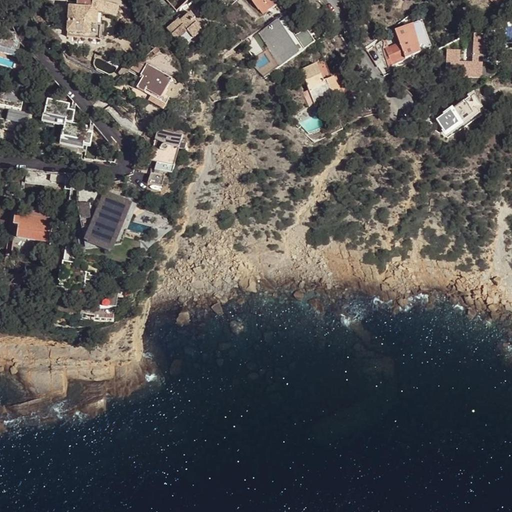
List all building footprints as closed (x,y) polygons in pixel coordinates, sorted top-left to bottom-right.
[(91,10),(93,0),(87,0),(77,0),(77,9),(69,8),(69,17),(68,24),(67,33),(100,36),(101,25),(91,25),(92,10),(91,10)] [(119,8),(93,0),(91,10),(92,10),(102,13),(116,17),(119,8)] [(265,12),(280,0),(252,0),(259,8),(260,7),(265,12)] [(102,13),(92,10),(91,25),(101,25),(102,13)] [(292,15),(290,12),(282,17),(284,21),(292,15)] [(195,19),(191,13),(183,20),(181,22),(179,20),(179,21),(177,18),(170,23),(172,26),(167,30),(171,34),(176,41),(187,32),(193,39),(202,32),(193,21),(195,19)] [(301,29),(292,15),(284,21),(293,34),(301,29)] [(315,43),(306,30),(298,35),(294,37),(282,18),(254,37),(276,71),(303,51),(315,43)] [(204,30),(195,19),(193,21),(202,32),(204,34),(206,33),(204,30)] [(420,21),(410,25),(422,52),(431,48),(420,21)] [(400,46),(386,52),(389,60),(392,65),(406,60),(405,59),(422,52),(410,25),(394,31),(399,43),(400,46)] [(15,32),(0,28),(0,47),(18,52),(20,42),(16,33),(15,32)] [(204,34),(202,32),(193,39),(195,42),(204,34)] [(459,51),(447,51),(446,71),(464,71),(464,76),(481,76),(482,63),(478,63),(478,56),(490,57),(491,35),(474,34),(473,63),(458,62),(459,51)] [(399,43),(385,49),(386,52),(400,46),(399,43)] [(18,52),(0,47),(0,53),(16,57),(17,53),(18,52)] [(147,65),(141,61),(131,69),(141,75),(147,65)] [(172,79),(147,65),(141,75),(141,76),(144,77),(137,89),(151,96),(148,101),(163,109),(166,105),(159,101),(172,79)] [(338,76),(324,81),(317,65),(301,71),(309,92),(315,108),(334,101),(334,99),(341,96),(339,92),(343,91),(338,76)] [(479,111),(471,98),(438,120),(447,133),(479,111)] [(46,110),(44,119),(67,123),(66,126),(65,132),(63,141),(84,145),(91,146),(93,132),(87,131),(88,127),(73,124),(75,110),(69,109),(70,105),(48,101),(46,110)] [(32,112),(9,108),(6,121),(9,121),(8,130),(28,135),(32,112)] [(44,119),(46,110),(44,109),(41,121),(66,126),(67,123),(44,119)] [(155,119),(148,113),(141,123),(148,129),(155,119)] [(183,136),(158,129),(156,137),(165,143),(164,145),(163,145),(162,146),(161,147),(161,149),(160,150),(159,150),(155,149),(152,160),(151,163),(150,165),(151,174),(150,174),(147,185),(162,189),(165,178),(166,175),(171,177),(183,136)] [(63,141),(65,132),(62,131),(60,143),(84,148),(84,145),(63,141)] [(66,175),(51,174),(51,181),(65,182),(66,175)] [(135,209),(129,207),(126,191),(108,194),(110,206),(111,209),(100,211),(99,215),(85,217),(88,237),(84,238),(85,248),(118,243),(126,222),(130,223),(135,209)] [(68,220),(79,220),(80,206),(69,205),(68,220)] [(46,210),(22,207),(21,216),(16,215),(14,225),(19,225),(18,236),(51,241),(55,215),(45,214),(46,210)] [(118,243),(85,248),(86,250),(120,245),(123,240),(130,223),(126,222),(118,243)] [(18,255),(20,241),(13,240),(11,255),(18,255)] [(90,274),(87,273),(88,266),(63,262),(61,272),(60,272),(59,282),(60,282),(59,287),(84,290),(86,281),(94,282),(96,277),(90,276),(90,274)] [(98,292),(96,306),(116,309),(118,294),(98,292)]
